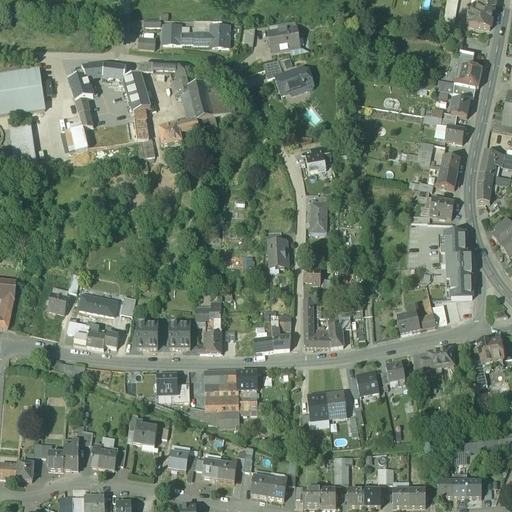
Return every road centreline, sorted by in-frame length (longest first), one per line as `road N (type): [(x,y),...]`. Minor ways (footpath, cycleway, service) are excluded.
road 1 (residential): [(119,62),(195,66),(229,77),(288,162),(299,195),(301,361)]
road 2 (secondary): [(508,0),(467,203),(489,276),(511,300)]
road 3 (residential): [(301,361),(101,362),(0,344)]
road 4 (residential): [(260,511),(89,482),(0,494)]
road 5 (residential): [(511,330),(301,361)]
